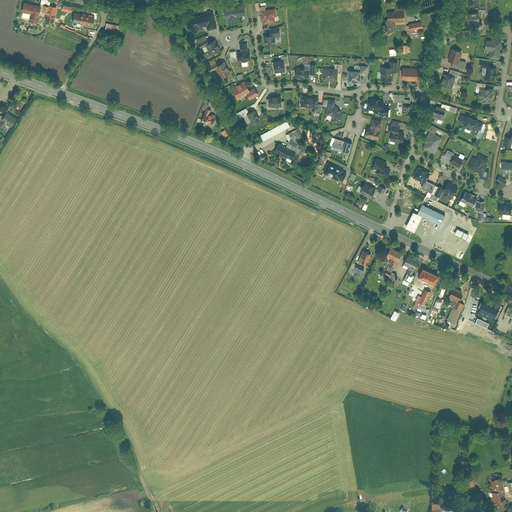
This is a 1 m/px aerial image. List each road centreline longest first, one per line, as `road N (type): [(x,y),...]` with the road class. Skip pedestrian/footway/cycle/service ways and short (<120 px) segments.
road 1 (primary): [(385,230),(188,140),(0,71)]
road 2 (track): [(0,279),(73,357),(128,436),(157,511)]
road 3 (track): [(164,13),(247,153),(241,170)]
road 4 (residential): [(359,91),(270,87),(261,77),(254,28),(228,37)]
road 5 (primary): [(511,292),(385,230)]
